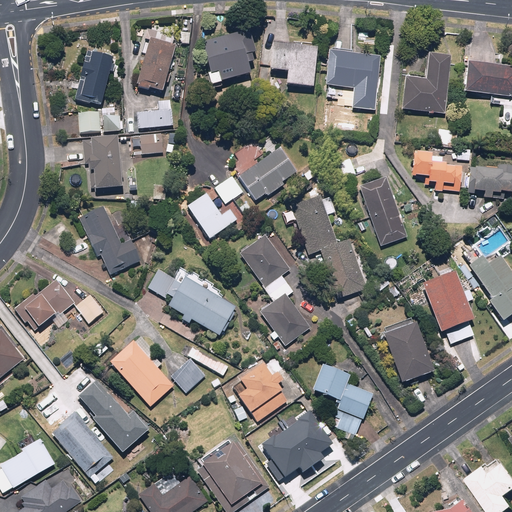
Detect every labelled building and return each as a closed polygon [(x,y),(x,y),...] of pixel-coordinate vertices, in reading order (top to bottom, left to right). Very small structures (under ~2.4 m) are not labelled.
[(253,36),(223,45),(226,56),(207,62),(213,85),(255,73),(249,54),(258,52),(253,36)] [(181,47),(153,39),(139,88),(167,96),(181,47)] [(324,46),(277,41),(274,68),(291,70),(289,85),(319,88),(324,46)] [(119,58),(90,50),(77,98),(106,105),(119,58)] [(382,56),(333,51),(329,87),(378,92),(382,56)] [(429,79),(410,77),(407,109),(449,113),(455,56),(431,53),(429,79)] [(511,66),(473,62),(469,91),(511,96),(511,66)] [(101,111),(78,111),(79,131),(101,130),(101,111)] [(122,118),(107,118),(107,133),(122,133),(122,118)] [(126,136),(85,139),(86,161),(93,160),(94,173),(96,172),(98,191),(130,188),(126,136)] [(165,142),(139,144),(140,158),(166,155),(165,142)] [(300,172),(282,146),(240,176),(259,202),(270,194),(271,196),(287,185),(285,182),(300,172)] [(471,162),(471,150),(457,150),(456,161),(471,162)] [(437,153),(417,153),(416,177),(432,178),(432,182),(439,182),(439,191),(447,192),(447,184),(462,185),(463,166),(442,164),(443,159),(436,159),(437,153)] [(358,174),(351,158),(335,166),(342,182),(358,174)] [(511,192),(511,164),(500,164),(500,169),(472,168),(472,195),(483,195),(483,198),(497,199),(497,193),(506,194),(506,193),(511,192)] [(234,177),(217,189),(228,203),(244,192),(234,177)] [(391,178),(363,187),(383,246),(411,237),(391,178)] [(170,183),(155,182),(155,205),(169,205),(170,183)] [(209,194),(191,207),(213,239),(241,220),(234,210),(232,212),(224,200),(217,205),(209,194)] [(283,215),(286,225),(299,221),(311,256),(322,252),(338,299),(368,289),(351,239),(340,242),(331,217),(337,215),(332,200),(327,202),(325,195),(294,206),(296,211),(283,215)] [(105,206),(82,216),(110,280),(144,265),(126,224),(119,226),(115,217),(111,219),(105,206)] [(267,235),(242,255),(277,301),(262,313),(276,332),(271,336),(274,340),(280,336),(287,346),(312,327),(289,297),(296,292),(284,276),(293,269),(267,235)] [(488,256),(471,268),(486,290),(483,293),(491,304),(487,306),(501,326),(511,317),(511,266),(505,256),(494,264),(488,256)] [(174,279),(161,271),(149,290),(163,298),(174,279)] [(460,272),(426,284),(449,346),(475,336),(470,323),(478,320),(460,272)] [(176,299),(171,305),(185,315),(183,318),(192,325),(195,320),(221,338),(238,308),(191,276),(185,285),(178,280),(168,293),(176,299)] [(37,294),(17,307),(28,325),(31,323),(36,331),(77,304),(62,281),(39,296),(37,294)] [(107,312),(93,294),(76,308),(91,325),(107,312)] [(420,322),(388,334),(407,383),(438,371),(420,322)] [(0,381),(28,358),(4,331),(0,334),(0,381)] [(99,335),(90,346),(103,359),(113,348),(99,335)] [(177,387),(170,378),(139,340),(114,360),(152,407),(177,387)] [(230,369),(194,349),(191,356),(226,376),(230,369)] [(188,393),(207,375),(192,360),(173,378),(188,393)] [(268,364),(234,387),(259,423),(290,401),(284,392),(287,390),(282,383),(289,379),(283,370),(276,375),(268,364)] [(357,435),(376,395),(351,384),(354,376),(328,364),(316,389),(344,402),(334,425),(357,435)] [(107,384),(84,404),(129,454),(151,434),(107,384)] [(307,403),(253,439),(276,474),(291,464),(286,456),(325,430),(307,403)] [(58,439),(95,481),(116,463),(80,421),(58,439)] [(0,486),(5,495),(58,464),(57,462),(65,456),(58,446),(50,452),(43,440),(26,451),(27,453),(4,467),(5,469),(0,472),(0,486)] [(231,440),(204,460),(208,464),(198,470),(227,511),(235,511),(240,509),(237,505),(268,483),(239,442),(235,445),(231,440)] [(489,467),(470,481),(493,511),(511,511),(511,497),(511,468),(509,464),(495,474),(489,467)] [(179,483),(173,474),(141,498),(151,511),(195,511),(209,502),(190,475),(179,483)] [(66,511),(83,500),(73,487),(70,489),(64,481),(53,488),(47,480),(24,496),(27,501),(24,503),(26,507),(20,511),(19,511),(66,511)] [(457,508),(440,511),(478,511),(468,499),(457,508)]
